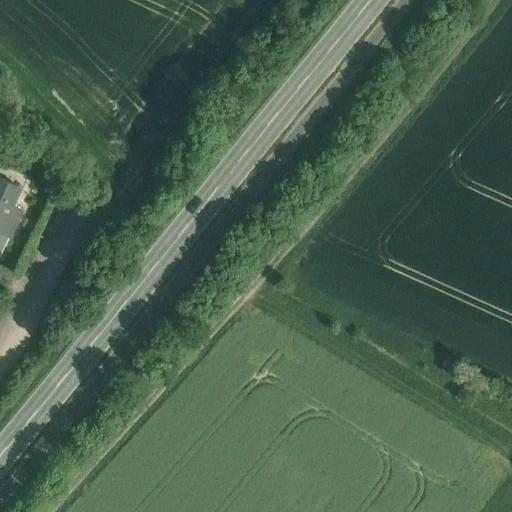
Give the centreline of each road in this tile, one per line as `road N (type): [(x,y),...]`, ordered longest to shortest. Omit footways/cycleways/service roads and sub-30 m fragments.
road 1 (track): [(46,511),(498,0)]
road 2 (secondary): [(0,452),(368,0)]
